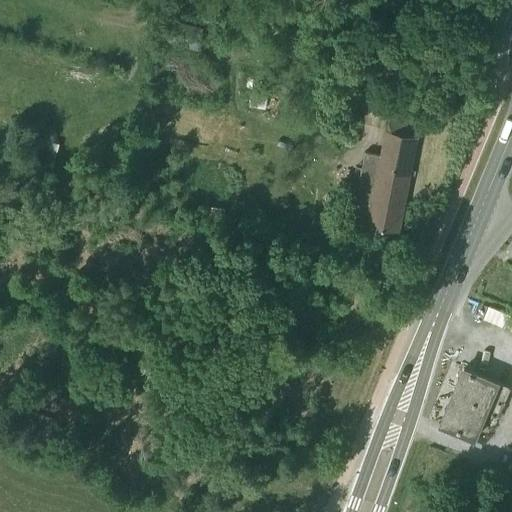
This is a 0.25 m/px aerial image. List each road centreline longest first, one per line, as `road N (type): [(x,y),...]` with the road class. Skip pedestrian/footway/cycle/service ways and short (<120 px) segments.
road 1 (primary): [(437,312),(350,511)]
road 2 (primary): [(378,511),(437,312)]
road 3 (primary): [(437,312),(511,130)]
